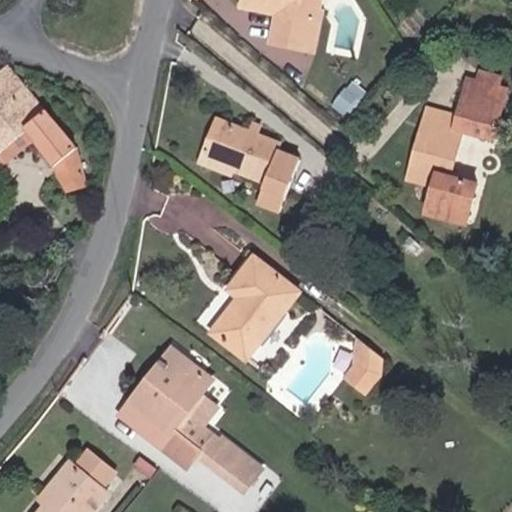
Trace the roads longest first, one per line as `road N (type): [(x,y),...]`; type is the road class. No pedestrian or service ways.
road 1 (unclassified): [(0,421),(91,311),(150,90)]
road 2 (residential): [(150,90),(19,38)]
